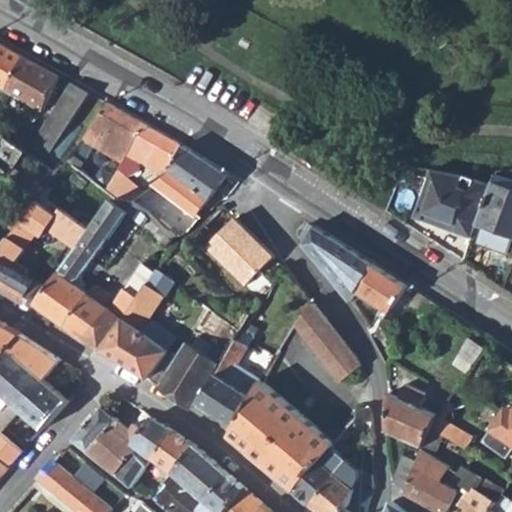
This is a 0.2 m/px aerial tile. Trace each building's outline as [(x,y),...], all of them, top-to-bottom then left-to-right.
[(0,86),(42,109),(60,75),(0,43),(0,86)] [(43,163),(90,92),(72,82),(35,137),(25,151),(43,163)] [(90,147),(121,161),(131,144),(144,122),(108,101),(65,158),(75,167),(90,147)] [(11,121),(2,134),(5,135),(25,151),(35,137),(11,121)] [(114,181),(104,191),(122,205),(131,198),(142,190),(121,175),(125,175),(128,174),(132,171),(135,168),(136,165),(136,160),(156,172),(167,165),(180,143),(144,122),(131,144),(121,161),(112,177),(114,181)] [(0,165),(8,171),(11,174),(25,151),(5,135),(0,141),(0,165)] [(197,215),(228,174),(184,145),(171,170),(142,190),(131,198),(155,220),(175,238),(184,235),(195,222),(201,218),(197,215)] [(100,169),(91,180),(104,191),(114,181),(112,177),(113,175),(107,170),(104,172),(100,169)] [(468,178),(430,172),(415,216),(473,238),(478,223),(492,185),(468,178)] [(511,187),(493,182),(492,185),(478,223),(495,229),(508,234),(511,235),(511,187)] [(52,271),(58,275),(90,230),(41,193),(19,222),(2,246),(0,249),(0,284),(28,300),(31,301),(45,284),(11,263),(22,248),(25,250),(38,234),(42,237),(48,229),(71,244),(52,271)] [(130,213),(148,228),(155,220),(131,198),(122,205),(93,226),(90,230),(58,275),(38,303),(68,324),(91,292),(85,288),(88,283),(84,276),(130,213)] [(248,283),(276,254),(237,216),(209,246),(248,283)] [(167,246),(175,238),(155,220),(148,228),(167,246)] [(301,240),(349,297),(356,288),(373,264),(315,227),(308,237),(305,235),(301,240)] [(490,242),(503,247),(508,234),(495,229),(490,242)] [(115,309),(105,302),(91,292),(68,324),(103,349),(155,275),(157,272),(144,264),(115,309)] [(391,312),(407,286),(373,264),(356,288),(391,312)] [(174,286),(155,275),(103,349),(149,378),(176,338),(165,330),(160,340),(143,330),(174,286)] [(100,280),(91,292),(105,302),(114,289),(100,280)] [(424,332),(441,308),(415,291),(405,315),(404,318),(424,332)] [(345,381),(358,366),(354,354),(352,347),(344,337),(313,301),(298,327),(345,381)] [(0,361),(11,348),(24,333),(0,318),(0,361)] [(379,335),(394,349),(402,326),(386,319),(379,335)] [(62,358),(24,333),(11,348),(21,356),(47,378),(62,358)] [(149,378),(161,386),(190,341),(179,334),(176,338),(149,378)] [(222,361),(195,403),(236,427),(263,382),(247,373),(246,374),(237,369),(248,348),(236,339),(222,361)] [(459,354),(479,368),(490,351),(471,339),(459,354)] [(195,403),(222,361),(190,341),(161,386),(192,407),(195,403)] [(11,348),(0,361),(0,382),(21,356),(11,348)] [(0,386),(11,396),(23,406),(47,378),(21,356),(0,382),(0,386)] [(47,378),(23,406),(47,426),(72,399),(47,378)] [(338,445),(264,383),(263,382),(236,427),(231,435),(296,490),(335,448),(338,445)] [(405,398),(391,393),(389,431),(420,447),(432,427),(437,420),(441,413),(423,406),(429,393),(411,385),(405,398)] [(0,408),(0,409),(11,396),(0,386),(0,408)] [(120,419),(104,404),(75,438),(91,452),(116,425),(120,419)] [(511,409),(509,408),(485,442),(508,458),(511,452),(511,409)] [(142,415),(150,420),(154,416),(150,413),(146,411),(142,415)] [(137,422),(145,427),(150,420),(142,415),(137,422)] [(156,458),(175,430),(154,416),(150,420),(145,427),(135,440),(139,443),(118,474),(121,477),(131,485),(135,486),(156,458)] [(470,436),(439,417),(437,420),(432,427),(445,435),(466,448),(471,441),(470,436)] [(132,428),(120,419),(116,425),(127,434),(132,428)] [(116,425),(91,452),(118,474),(139,443),(135,440),(145,427),(137,422),(132,428),(127,434),(116,425)] [(435,455),(445,435),(432,427),(420,447),(421,447),(435,455)] [(170,469),(173,471),(195,443),(175,430),(156,458),(158,459),(170,469)] [(25,451),(2,431),(0,432),(0,451),(13,464),(25,451)] [(170,478),(156,497),(174,511),(199,511),(208,502),(231,474),(195,443),(173,471),(169,477),(170,478)] [(407,489),(405,494),(436,511),(447,511),(459,490),(443,480),(451,465),(436,455),(435,455),(421,447),(416,457),(406,452),(395,481),(395,482),(407,489)] [(350,458),(335,448),(296,490),(313,505),(350,458)] [(359,457),(354,452),(354,453),(350,458),(313,505),(321,511),(366,511),(373,494),(368,491),(355,487),(347,481),(359,465),(355,462),(359,457)] [(82,479),(57,459),(41,477),(82,511),(111,511),(115,508),(91,488),(104,474),(94,466),(82,479)] [(170,469),(158,459),(151,469),(163,478),(170,469)] [(0,479),(9,469),(0,460),(0,479)] [(408,511),(399,505),(393,501),(388,511),(493,511),(495,510),(507,491),(463,465),(459,471),(466,475),(459,485),(469,491),(459,506),(466,511),(465,511),(408,511)] [(208,502),(219,511),(225,511),(246,486),(231,474),(208,502)] [(256,511),(265,502),(246,486),(225,511),(256,511)] [(276,511),(265,502),(256,511),(276,511)] [(136,511),(155,511),(144,503),(136,511)]
